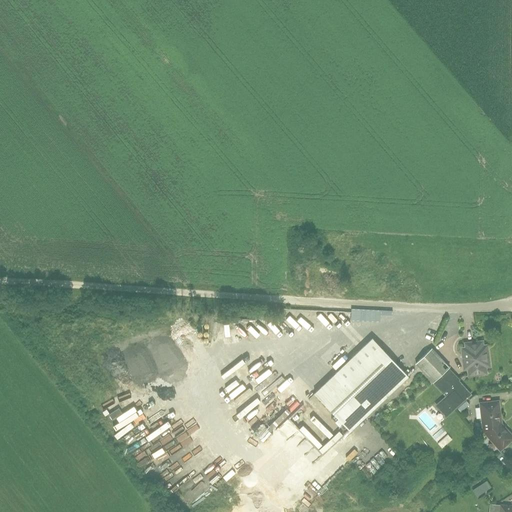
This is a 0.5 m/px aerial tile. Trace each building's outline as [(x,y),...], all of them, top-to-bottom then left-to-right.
[(310,327),(315,324),(307,313),(302,316),(310,327)] [(324,317),(330,327),(334,324),(328,314),(324,317)] [(437,335),(445,321),(440,318),(432,332),(437,335)] [(220,341),(226,341),(226,321),(215,321),(215,348),(220,348),(220,341)] [(274,322),(272,328),(270,327),(268,333),(277,336),(278,333),(282,335),(284,330),(290,333),(292,327),(281,323),(280,325),(274,322)] [(152,340),(169,332),(167,328),(150,336),(152,340)] [(168,339),(160,342),(163,350),(171,347),(168,339)] [(408,376),(372,339),(314,394),(350,432),(408,376)] [(463,349),(465,369),(469,369),(470,375),(486,373),(485,367),(489,366),(487,346),(483,347),(482,342),(466,344),(467,349),(463,349)] [(429,343),(411,359),(433,383),(447,370),(451,366),(446,361),(447,359),(436,347),(434,349),(429,343)] [(318,363),(322,368),(336,358),(332,353),(318,363)] [(457,388),(454,385),(459,381),(452,373),(451,374),(447,370),(433,383),(447,396),(436,405),(446,416),(470,395),(461,384),(457,388)] [(231,392),(245,380),(241,375),(227,388),(231,392)] [(218,392),(227,387),(224,383),(216,388),(218,392)] [(248,414),(260,402),(255,397),(252,401),(248,397),(239,406),(248,414)] [(511,435),(502,426),(501,424),(499,402),(481,404),(485,431),(501,450),(511,441),(511,439),(511,437),(511,435)] [(178,415),(189,408),(187,404),(175,410),(178,415)] [(255,415),(266,408),(264,405),(253,412),(255,415)] [(292,419),(299,425),(307,416),(300,410),(292,419)] [(189,430),(200,422),(197,417),(186,425),(189,430)] [(205,424),(194,431),(197,435),(208,428),(205,424)] [(317,426),(313,430),(319,438),(324,434),(317,426)] [(273,449),(280,439),(274,434),(267,444),(273,449)] [(181,450),(176,441),(161,450),(166,458),(181,450)] [(226,444),(216,449),(222,460),(232,454),(226,444)] [(257,448),(266,457),(271,452),(261,444),(257,448)] [(350,448),(357,454),(361,449),(354,444),(350,448)] [(395,446),(391,451),(398,456),(402,451),(395,446)] [(345,468),(350,463),(342,457),(338,462),(345,468)] [(222,464),(215,467),(216,472),(224,470),(222,464)] [(477,491),(484,498),(490,493),(484,485),(477,491)]
